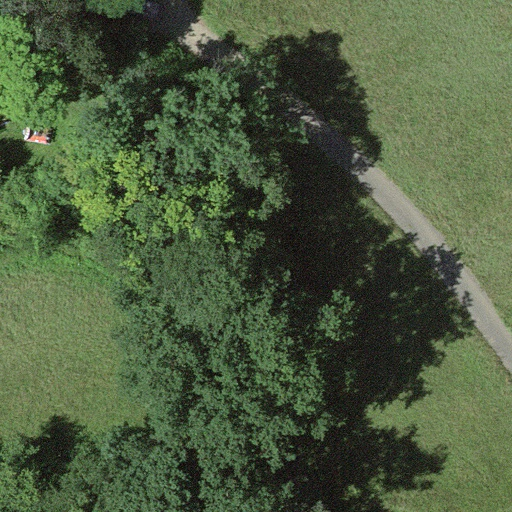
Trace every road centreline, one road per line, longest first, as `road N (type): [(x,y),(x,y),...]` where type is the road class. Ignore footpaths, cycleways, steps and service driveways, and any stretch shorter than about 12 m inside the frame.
road 1 (trunk): [(511,250),(0,443)]
road 2 (track): [(179,0),(185,17),(358,165),(511,343)]
